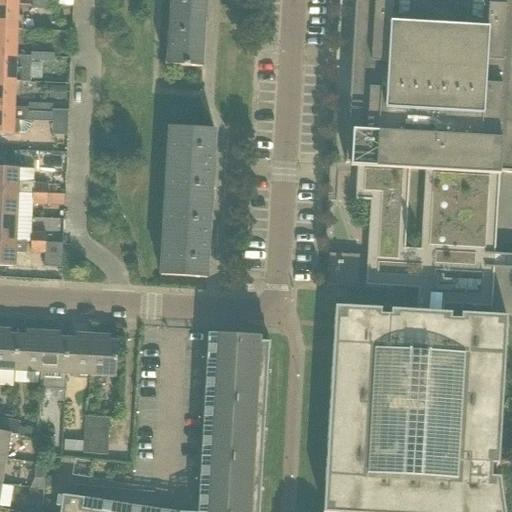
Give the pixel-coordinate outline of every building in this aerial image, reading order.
[(173,36),(171,66),(201,68),(205,0),(174,0),(174,3),(171,3),(169,36),(173,36)] [(511,0),(367,0),(364,65),(358,165),(365,165),(364,173),(357,173),(356,201),(371,201),(368,251),(367,271),(366,286),(419,289),(417,313),(391,311),(390,317),(451,320),(451,315),(443,314),(443,305),(491,308),(492,297),(483,297),(484,278),(485,257),(490,173),(511,173),(511,0)] [(33,2),(33,11),(45,11),(46,2),(33,2)] [(46,2),(45,11),(56,11),(57,2),(46,2)] [(0,30),(23,31),(23,18),(19,18),(19,6),(19,5),(0,4),(0,30)] [(23,45),(23,31),(0,30),(0,56),(17,57),(18,45),(23,45)] [(43,62),(44,54),(31,53),(31,57),(31,62),(43,62)] [(55,63),(55,54),(44,54),(43,62),(55,63)] [(30,83),(31,62),(31,57),(17,57),(0,56),(0,82),(21,83),(30,83)] [(21,96),(21,83),(0,82),(0,108),(15,109),(16,96),(21,96)] [(50,99),(66,100),(67,88),(50,87),(50,99)] [(28,109),(28,113),(40,113),(41,106),(29,105),(28,109)] [(41,106),(40,113),(52,114),(53,106),(41,106)] [(28,122),(28,113),(28,109),(15,109),(0,108),(0,134),(19,135),(19,133),(24,134),(30,129),(30,122),(28,122)] [(215,132),(214,132),(169,129),(169,132),(170,132),(170,131),(174,131),(173,145),(168,144),(165,189),(171,189),(170,203),(211,205),(215,132)] [(33,194),(47,195),(47,185),(34,185),(34,182),(17,183),(18,169),(0,168),(0,193),(17,194),(29,194),(33,195),(33,194)] [(49,195),(60,195),(61,186),(49,186),(49,195)] [(0,217),(16,218),(28,219),(29,194),(17,194),(0,193),(0,217)] [(47,206),(64,207),(65,196),(60,195),(49,195),(47,195),(33,194),(33,195),(34,205),(47,206)] [(161,276),(206,279),(211,205),(170,203),(169,218),(164,218),(161,261),(166,262),(165,276),(162,275),(162,274),(161,274),(161,276)] [(16,218),(0,217),(0,242),(15,243),(15,242),(16,218)] [(63,245),(63,234),(45,234),(45,233),(32,233),(32,243),(63,245)] [(0,266),(14,267),(15,254),(25,254),(26,242),(15,242),(15,243),(0,242),(0,266)] [(44,253),(43,267),(62,268),(63,245),(32,243),(31,253),(44,253)] [(359,285),(359,271),(360,256),(330,254),(327,284),(359,285)] [(335,308),(333,348),(323,511),(504,511),(500,478),(491,478),(492,466),(498,466),(507,318),(461,315),(461,321),(451,321),(451,320),(390,317),(380,316),(381,311),(335,308)] [(0,370),(15,371),(18,332),(0,330),(0,370)] [(43,333),(18,332),(15,371),(15,384),(39,385),(43,333)] [(39,389),(63,390),(64,374),(66,335),(43,333),(39,385),(39,389)] [(259,511),(260,493),(263,493),(263,490),(261,490),(264,434),(266,434),(266,431),(264,431),(267,375),(270,375),(270,372),(267,372),(269,343),(219,341),(219,336),(219,335),(210,335),(209,335),(209,340),(207,360),(208,361),(198,511),(165,511),(155,510),(83,500),(63,497),(58,496),(57,497),(56,506),(56,507),(61,507),(60,511),(259,511)] [(91,336),(66,335),(64,374),(89,376),(91,336)] [(115,378),(118,338),(91,336),(89,376),(115,378)] [(85,418),(84,430),(109,431),(110,420),(85,418)] [(18,437),(19,428),(20,423),(0,419),(0,458),(6,460),(10,435),(18,437)] [(36,431),(24,429),(19,428),(18,437),(23,437),(35,440),(36,431)] [(109,431),(84,430),(84,442),(108,443),(109,431)] [(40,437),(40,441),(48,451),(53,452),(55,438),(40,437)] [(108,443),(84,442),(83,453),(83,454),(108,456),(108,443)] [(36,466),(35,479),(44,480),(45,467),(36,466)] [(31,490),(30,502),(38,503),(39,490),(31,490)]
